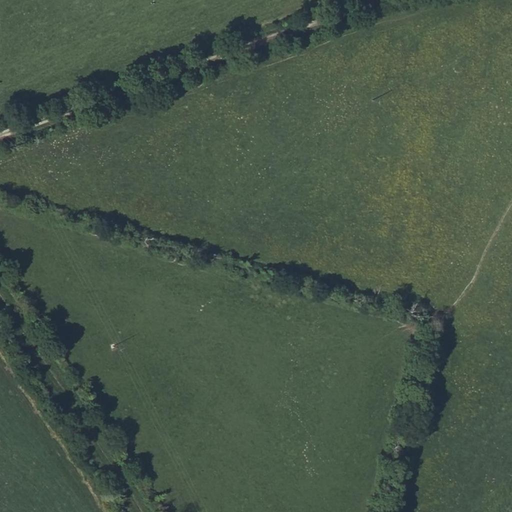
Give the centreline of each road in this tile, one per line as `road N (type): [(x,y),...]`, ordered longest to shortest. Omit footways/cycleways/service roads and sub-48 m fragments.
road 1 (track): [(376,0),(0,135)]
road 2 (track): [(134,511),(0,304)]
